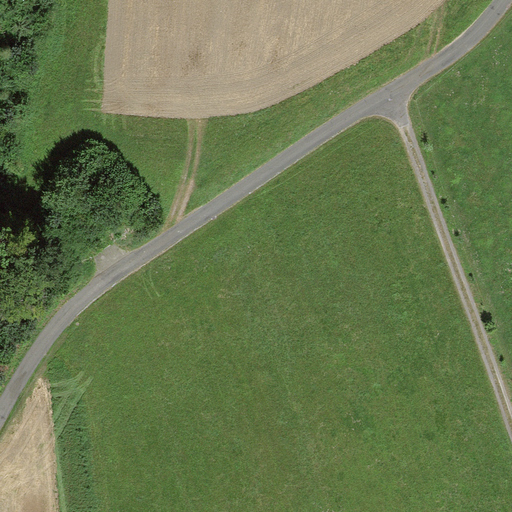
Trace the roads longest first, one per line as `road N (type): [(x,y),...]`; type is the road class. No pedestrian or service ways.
road 1 (unclassified): [(0,413),(76,307),(185,226),(394,92),(472,33),(501,0)]
road 2 (track): [(511,441),(394,92)]
